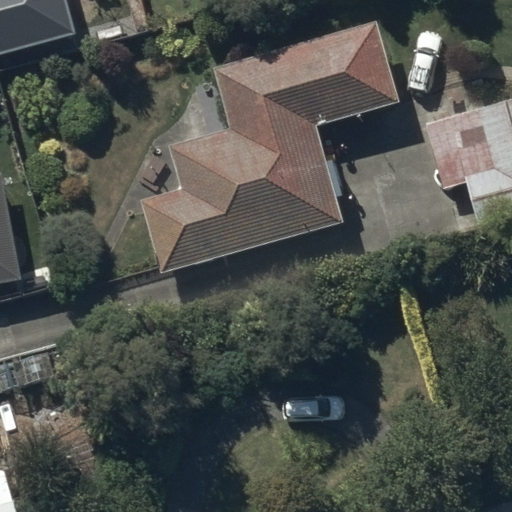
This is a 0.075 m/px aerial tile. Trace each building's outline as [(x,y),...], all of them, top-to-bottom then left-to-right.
[(0,0),(0,48),(71,28),(62,0),(0,0)] [(400,119),(379,42),(218,82),(234,143),(172,159),(183,203),(141,214),(160,288),(345,240),(319,141),(400,119)] [(511,230),(511,115),(427,137),(443,201),(469,195),(480,238),(511,230)] [(0,299),(24,295),(25,301),(58,295),(54,274),(22,279),(6,185),(0,186),(0,299)] [(0,511),(16,511),(7,478),(0,480),(0,511)]
